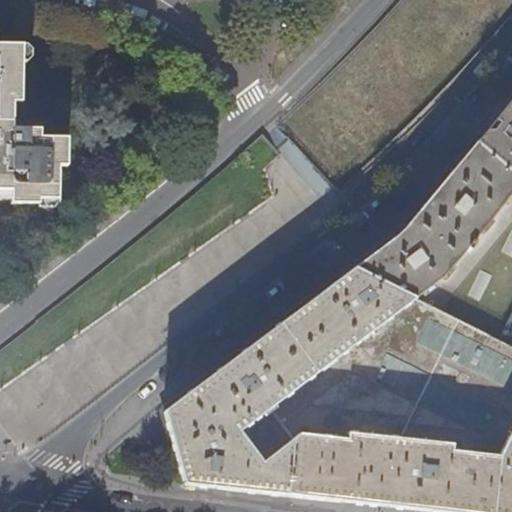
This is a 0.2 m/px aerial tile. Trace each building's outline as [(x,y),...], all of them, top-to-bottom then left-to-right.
[(0,102),(13,103),(20,103),(21,46),(4,45),(3,48),(0,51),(0,102)] [(511,100),(489,129),(477,143),(478,144),(479,144),(487,151),(492,156),(492,157),(511,174),(511,100)] [(0,121),(13,121),(13,103),(0,102),(0,121)] [(13,130),(13,121),(0,121),(0,190),(10,190),(10,204),(38,205),(38,201),(57,200),(58,168),(67,168),(67,139),(40,139),(40,142),(30,142),(30,130),(13,130)] [(40,130),(30,130),(30,142),(40,142),(40,139),(40,130)] [(478,144),(415,218),(430,231),(379,280),(500,341),(511,316),(511,174),(492,157),(492,156),(487,151),(479,144),(478,144)] [(415,218),(400,236),(397,239),(348,276),(164,414),(172,442),(180,470),(184,486),(431,511),(511,511),(511,347),(500,341),(379,280),(430,231),(415,218)]
